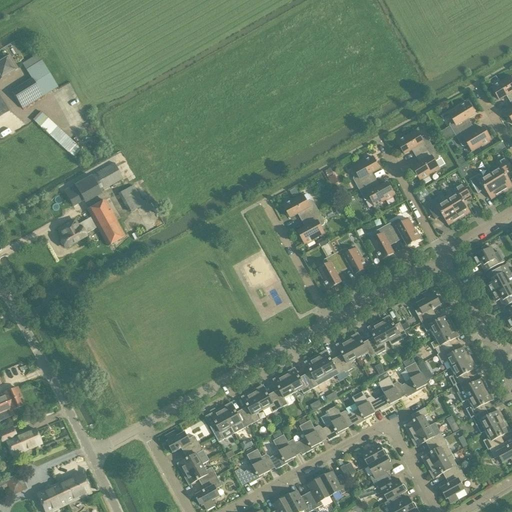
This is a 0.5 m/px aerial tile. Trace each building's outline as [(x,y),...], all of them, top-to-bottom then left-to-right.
[(13,58),(22,54),(15,41),(6,46),(13,58)] [(0,61),(0,79),(1,80),(18,69),(10,56),(0,61)] [(31,79),(11,92),(22,110),(56,89),(58,87),(42,62),(41,61),(26,70),(31,79)] [(509,94),(511,98),(511,79),(511,77),(511,76),(511,75),(498,84),(498,83),(493,86),(493,87),(492,88),(499,100),(509,94)] [(0,97),(0,117),(9,111),(0,97)] [(449,126),(455,136),(469,128),(465,121),(475,115),(468,103),(466,104),(465,103),(460,106),(461,107),(446,116),(447,116),(449,115),(453,121),(449,123),(449,126)] [(33,120),(67,153),(75,145),(40,112),(33,120)] [(469,128),(455,136),(461,147),(464,147),(468,145),(471,151),(469,153),(484,145),(484,146),(489,142),(489,141),(490,140),(483,128),(473,135),(469,128)] [(415,149),(419,156),(433,147),(426,137),(424,136),(420,138),(416,132),(419,130),(418,130),(404,139),(404,138),(398,141),(399,142),(397,143),(404,155),(415,149)] [(433,147),(419,156),(423,162),(413,169),(420,180),(422,179),(422,180),(427,177),(427,176),(441,168),(441,167),(438,169),(435,162),(438,160),(439,158),(433,147)] [(353,179),(359,190),(373,182),(369,175),(379,169),(372,157),(371,158),(370,157),(362,162),(362,163),(351,169),(351,170),(353,168),(357,175),(353,177),(353,179)] [(488,171),(501,192),(506,189),(507,190),(511,186),(508,180),(508,179),(509,176),(508,175),(511,172),(511,169),(505,158),(496,164),(495,165),(495,167),(497,170),(491,174),(488,171)] [(94,175),(103,191),(122,180),(113,164),(94,175)] [(330,168),(325,171),(328,177),(333,174),(330,168)] [(501,192),(488,171),(490,175),(483,179),(481,175),(480,175),(478,175),(469,180),(477,194),(482,191),(483,192),(486,193),(487,192),(491,200),(496,197),(496,195),(501,192)] [(99,193),(90,177),(63,192),(71,206),(81,201),(82,202),(99,193)] [(373,182),(359,190),(364,201),(367,201),(371,199),(374,206),(372,207),(372,208),(387,199),(387,200),(392,197),(394,196),(387,183),(376,189),(373,182)] [(446,197),(458,218),(464,215),(464,216),(469,213),(465,206),(466,205),(466,202),(466,201),(471,198),(462,184),(455,189),(454,190),(454,191),(454,192),(453,193),(446,197)] [(118,194),(129,213),(142,205),(139,198),(141,197),(139,193),(140,192),(136,186),(133,187),(132,186),(118,194)] [(295,189),(290,192),(293,198),(298,195),(295,189)] [(419,200),(425,196),(426,195),(424,192),(423,192),(416,196),(419,200)] [(301,213),(305,220),(319,212),(313,201),(310,200),(307,202),(303,196),(306,195),(305,194),(294,201),(293,200),(285,204),(285,205),(283,206),(290,218),(301,213)] [(458,218),(445,197),(447,201),(440,205),(438,201),(437,201),(435,201),(426,206),(435,220),(440,217),(440,218),(444,219),(444,218),(448,226),(454,222),(453,221),(458,218)] [(346,198),(340,201),(343,207),(350,204),(346,198)] [(124,238),(104,201),(87,211),(91,218),(77,226),(74,221),(58,231),(62,238),(59,240),(64,249),(85,237),(84,236),(96,229),(107,247),(124,238)] [(319,212),(305,220),(308,227),(298,232),(305,245),(306,244),(307,245),(315,240),(315,239),(326,233),(326,232),(324,233),(320,227),(324,225),(324,223),(319,212)] [(397,220),(387,226),(394,239),(401,236),(407,246),(419,239),(418,238),(419,237),(416,232),(407,218),(408,220),(402,224),(400,220),(397,220)] [(394,239),(387,226),(376,231),(375,234),(377,238),(371,241),(369,239),(375,251),(374,251),(379,259),(380,259),(381,261),(393,254),(387,243),(394,239)] [(327,237),(318,242),(321,247),(329,242),(327,237)] [(328,243),(324,245),(329,254),(330,253),(333,252),(331,250),(328,244),(328,243)] [(345,249),(334,254),(342,268),(349,265),(355,275),(367,268),(366,267),(367,266),(362,258),(361,258),(355,247),(354,247),(356,249),(349,253),(347,249),(345,249)] [(482,267),(485,273),(504,262),(499,252),(494,254),(491,248),(472,258),(476,267),(482,264),(483,266),(482,267)] [(342,268),(334,254),(323,260),(323,263),(325,266),(318,270),(317,267),(316,268),(323,280),(322,280),(326,288),(327,288),(328,290),(341,283),(335,272),(342,268)] [(486,285),(491,294),(510,284),(507,278),(511,275),(506,265),(486,276),(489,281),(491,280),(492,282),(486,285)] [(511,287),(510,284),(491,294),(495,302),(501,299),(502,301),(501,302),(504,308),(511,303),(511,287)] [(417,317),(421,322),(433,316),(430,311),(440,305),(434,294),(433,295),(430,290),(422,294),(425,300),(417,304),(419,309),(414,311),(417,317)] [(432,332),(434,336),(452,327),(449,322),(450,321),(447,316),(436,322),(433,316),(421,322),(426,333),(430,330),(431,332),(432,332)] [(389,318),(379,324),(388,341),(391,346),(407,337),(400,325),(395,328),(389,318)] [(410,328),(407,323),(402,326),(405,331),(410,328)] [(374,340),(368,343),(376,357),(377,357),(376,356),(385,351),(385,345),(384,344),(388,341),(379,324),(368,329),(374,340)] [(435,349),(438,355),(450,349),(447,343),(457,337),(452,327),(434,336),(436,340),(430,344),(433,349),(435,349)] [(358,335),(347,341),(357,359),(361,356),(362,357),(367,354),(369,358),(370,357),(372,360),(376,357),(368,343),(363,345),(358,335)] [(342,357),(337,360),(344,372),(345,373),(354,369),(351,363),(353,362),(353,361),(357,359),(347,341),(337,347),(342,357)] [(449,364),(451,368),(469,359),(466,354),(467,353),(465,348),(453,354),(450,349),(438,355),(437,356),(442,365),(447,362),(448,364),(449,364)] [(326,353),(316,358),(325,376),(330,374),(330,375),(333,373),(335,377),(344,372),(337,360),(332,363),(326,353)] [(311,374),(305,377),(312,389),(318,386),(316,382),(322,379),(321,378),(325,376),(316,358),(305,364),(311,374)] [(449,378),(454,387),(467,380),(464,374),(474,369),(469,359),(451,368),(454,372),(453,373),(454,375),(449,378)] [(397,383),(393,385),(392,385),(399,398),(400,398),(405,395),(407,398),(418,392),(417,390),(427,385),(419,371),(417,367),(415,363),(404,369),(410,381),(401,386),(400,385),(397,383)] [(425,363),(418,366),(422,374),(429,370),(425,363)] [(294,370),(284,376),(294,393),(298,391),(298,392),(301,391),(303,394),(312,389),(305,377),(300,380),(294,370)] [(279,392),(274,395),(281,408),(287,405),(284,400),(290,397),(289,396),(294,393),(284,376),(274,381),(279,392)] [(371,397),(366,400),(373,413),(373,412),(379,409),(381,413),(392,406),(391,405),(401,399),(400,398),(399,398),(392,385),(393,385),(389,378),(378,384),(384,395),(374,401),(374,400),(371,397)] [(468,400),(486,391),(483,386),(485,385),(482,379),(470,386),(467,380),(454,387),(451,389),(454,395),(457,394),(462,403),(468,400)] [(263,387),(253,393),(262,411),(266,408),(267,409),(269,408),(272,413),(281,408),(274,395),(268,398),(263,387)] [(0,395),(0,422),(13,417),(11,412),(24,407),(16,389),(0,395)] [(472,419),(472,418),(484,412),(482,406),(493,400),(490,395),(489,396),(486,391),(468,400),(471,404),(470,405),(471,407),(466,410),(471,419),(472,419)] [(344,412),(340,414),(347,427),(352,424),(354,427),(365,421),(364,419),(374,414),(373,412),(373,413),(366,400),(362,392),(351,398),(358,410),(348,415),(347,414),(344,412)] [(248,409),(242,412),(250,426),(260,421),(257,415),(258,414),(258,413),(262,411),(253,393),(242,399),(248,409)] [(231,405),(221,411),(234,435),(250,426),(242,412),(237,415),(231,405)] [(318,426),(314,429),(313,429),(320,442),(321,441),(326,438),(328,442),(339,435),(338,434),(348,428),(347,427),(340,414),(336,407),(325,413),(331,425),(322,430),(321,429),(318,426)] [(405,426),(411,436),(429,427),(426,422),(427,422),(424,416),(428,414),(425,408),(412,415),(416,420),(405,426)] [(234,435),(221,411),(211,416),(216,426),(211,429),(219,443),(234,435)] [(487,417),(484,412),(472,418),(481,434),(485,432),(503,422),(500,417),(502,417),(499,411),(487,417)] [(292,441),(287,443),(294,456),(300,453),(301,456),(312,450),(312,448),(322,443),(321,441),(320,442),(313,429),(314,429),(310,421),(307,423),(305,419),(298,422),(301,426),(298,427),(305,439),(295,444),(295,443),(292,441)] [(488,451),(489,450),(502,444),(499,438),(510,432),(507,427),(506,427),(503,422),(485,432),(488,436),(487,437),(488,439),(483,441),(488,451)] [(456,423),(450,426),(454,432),(460,429),(456,423)] [(36,430),(17,438),(12,427),(0,431),(0,440),(2,445),(6,443),(11,457),(42,444),(36,430)] [(427,441),(430,447),(444,439),(440,433),(435,436),(432,430),(431,431),(429,427),(411,436),(417,447),(427,441)] [(183,448),(186,453),(200,446),(195,436),(189,440),(188,437),(187,438),(184,433),(176,438),(173,432),(166,437),(168,442),(167,443),(173,453),(183,448)] [(265,455),(261,458),(268,471),(268,470),(273,467),(275,471),(286,464),(285,463),(295,457),(294,456),(287,443),(283,436),(282,436),(280,432),(273,436),(275,440),(272,442),(279,454),(269,459),(268,458),(265,455)] [(427,462),(430,467),(452,455),(444,439),(430,447),(433,452),(423,458),(426,463),(427,462)] [(247,441),(241,444),(244,450),(250,447),(247,441)] [(511,444),(504,449),(502,444),(489,450),(494,459),(498,457),(499,460),(500,459),(503,464),(511,459),(511,461),(511,444)] [(361,454),(368,466),(388,456),(385,451),(384,450),(383,450),(382,450),(379,445),(361,454)] [(179,464),(185,475),(209,461),(204,450),(203,451),(200,446),(186,453),(189,459),(179,464)] [(261,458),(257,450),(254,452),(252,448),(246,452),(248,455),(246,456),(252,468),(243,473),(242,472),(239,470),(235,472),(242,485),(247,482),(249,485),(260,479),(259,477),(269,472),(268,470),(268,471),(261,458)] [(444,473),(447,478),(459,471),(454,461),(455,460),(452,455),(430,467),(432,472),(431,473),(434,478),(444,473)] [(374,486),(387,479),(385,474),(392,470),(389,463),(390,462),(390,461),(390,460),(388,456),(368,466),(374,477),(370,479),(374,486)] [(200,479),(203,485),(217,477),(212,468),(206,471),(205,469),(204,469),(202,466),(210,461),(209,461),(185,475),(190,485),(200,479)] [(340,468),(346,479),(351,476),(345,466),(340,468)] [(461,471),(459,471),(447,478),(450,484),(440,489),(446,500),(447,499),(450,504),(466,495),(461,486),(462,485),(461,483),(466,480),(461,471)] [(81,473),(57,485),(67,505),(91,494),(81,473)] [(324,475),(320,477),(330,497),(340,492),(341,495),(350,491),(342,478),(337,480),(333,473),(327,475),(324,475)] [(7,487),(11,497),(27,489),(20,474),(4,481),(4,480),(0,482),(0,491),(3,490),(3,489),(7,487)] [(217,477),(203,485),(206,490),(196,496),(202,506),(203,506),(206,511),(214,507),(211,501),(220,496),(217,492),(218,492),(217,490),(222,486),(217,477)] [(312,494),(307,497),(314,510),(322,506),(321,502),(330,497),(320,477),(314,480),(314,481),(313,482),(313,483),(308,486),(312,494)] [(399,481),(391,485),(387,479),(374,486),(357,496),(360,501),(379,495),(382,493),(388,502),(397,497),(407,492),(404,486),(403,485),(401,486),(399,481)] [(52,511),(67,505),(57,485),(36,495),(44,511),(52,511)] [(288,494),(284,497),(292,511),(303,511),(304,511),(311,511),(314,510),(307,497),(302,500),(297,492),(292,495),(289,494),(288,494)] [(275,511),(292,511),(284,497),(279,499),(279,500),(278,501),(279,502),(273,506),(275,511)] [(389,511),(392,510),(392,511),(411,511),(417,509),(414,504),(413,503),(412,503),(411,503),(408,498),(400,503),(397,497),(388,502),(384,504),(388,511),(389,511)]
